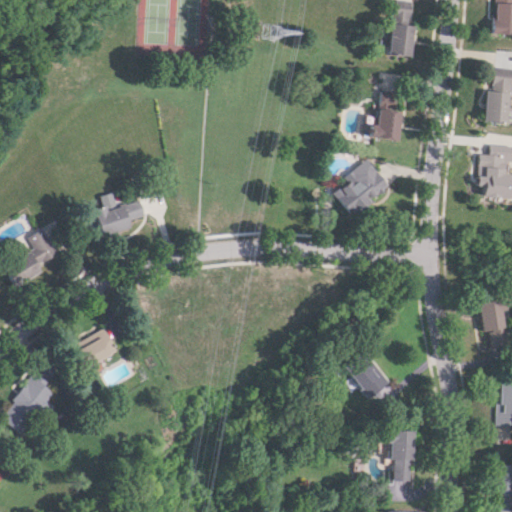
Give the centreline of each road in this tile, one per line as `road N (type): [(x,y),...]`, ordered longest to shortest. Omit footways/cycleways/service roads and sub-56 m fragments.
road 1 (residential): [(450,511),(452,434),(427,254),(449,0)]
road 2 (residential): [(427,254),(200,251),(105,279),(0,350)]
